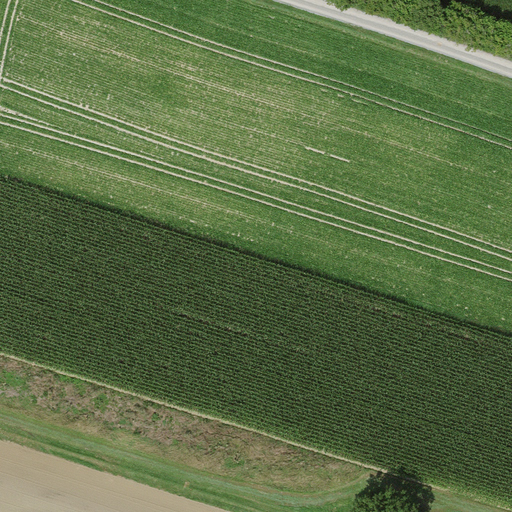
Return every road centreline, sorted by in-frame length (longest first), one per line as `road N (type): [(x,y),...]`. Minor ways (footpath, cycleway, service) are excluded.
road 1 (track): [(249,511),(0,432)]
road 2 (track): [(297,0),(511,67)]
